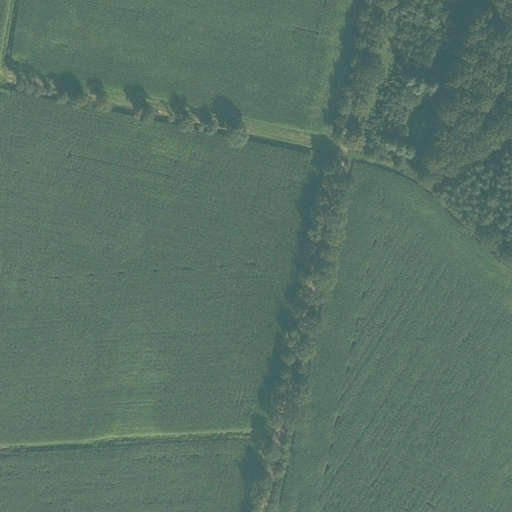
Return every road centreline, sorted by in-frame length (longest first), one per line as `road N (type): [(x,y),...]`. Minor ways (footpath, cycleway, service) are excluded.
road 1 (track): [(263,511),(375,0)]
road 2 (track): [(342,150),(4,74)]
